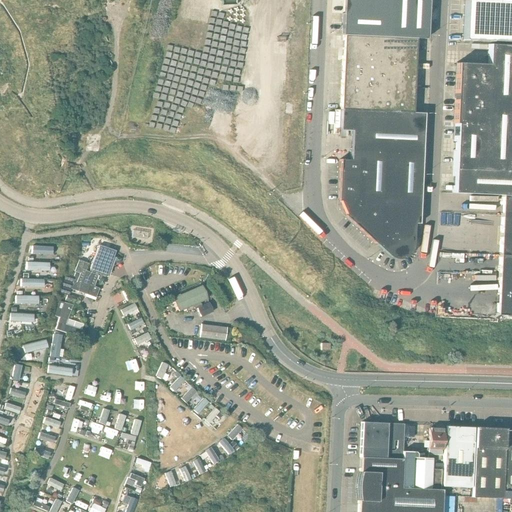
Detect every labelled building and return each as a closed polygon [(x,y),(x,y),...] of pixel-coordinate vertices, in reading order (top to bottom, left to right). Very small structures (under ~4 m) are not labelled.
[(341,0),(342,6),(340,33),(340,35),(342,35),(378,37),(414,39),(416,39),(425,39),(426,0),(341,0)] [(511,42),(511,0),(463,0),(462,40),(511,42)] [(342,35),(342,48),(378,50),(378,37),(342,35)] [(378,37),(378,50),(414,52),(414,39),(378,37)] [(511,46),(487,45),(486,65),(456,63),(453,124),(455,124),(452,169),(451,193),(501,196),(511,196),(511,46)] [(341,61),(377,62),(378,50),(342,48),(341,61)] [(413,64),(414,52),(378,50),(377,62),(413,64)] [(341,61),(341,73),(377,74),(377,62),(341,61)] [(377,62),(377,74),(413,76),(413,64),(377,62)] [(340,85),(376,86),(377,74),(341,73),(340,85)] [(412,88),(413,76),(377,74),(376,86),(412,88)] [(340,85),(340,97),(376,98),(376,86),(340,85)] [(376,86),(376,98),(412,100),(412,88),(376,86)] [(339,110),(375,112),(376,98),(340,97),(339,110)] [(412,100),(376,98),(375,112),(411,113),(412,100)] [(339,159),(338,170),(337,200),(339,201),(345,214),(343,216),(388,256),(389,257),(390,258),(391,258),(393,259),(395,259),(397,260),(398,260),(399,259),(401,259),(402,259),(404,258),(405,258),(406,257),(407,256),(408,255),(409,254),(410,253),(411,252),(411,250),(412,249),(412,248),(412,247),(412,245),(413,224),(417,224),(422,113),(411,113),(375,112),(339,110),(338,130),(350,131),(349,160),(339,159)] [(103,138),(84,135),(81,152),(99,156),(103,138)] [(34,165),(34,186),(63,187),(64,166),(34,165)] [(511,196),(501,196),(500,216),(511,216),(511,196)] [(511,216),(500,216),(499,236),(511,236),(511,216)] [(511,236),(499,236),(498,255),(511,255),(511,236)] [(30,253),(52,254),(52,246),(31,245),(30,253)] [(92,265),(90,271),(105,276),(106,273),(114,251),(112,250),(108,249),(99,246),(92,265)] [(511,255),(498,255),(498,256),(497,275),(511,275),(511,255)] [(88,263),(79,260),(74,272),(79,273),(81,269),(86,270),(88,263)] [(93,286),(97,275),(81,269),(79,274),(75,273),(73,277),(67,275),(61,293),(67,295),(69,289),(94,298),(98,288),(93,286)] [(511,275),(497,275),(495,315),(511,315),(511,275)] [(178,311),(192,304),(194,308),(196,307),(200,317),(211,312),(207,302),(199,306),(198,302),(206,299),(200,286),(172,298),(178,311)] [(67,295),(65,301),(76,305),(78,299),(67,295)] [(55,329),(79,337),(81,330),(65,324),(72,305),(60,301),(54,316),(59,317),(55,329)] [(119,309),(121,315),(135,309),(132,303),(119,309)] [(200,325),(199,337),(224,340),(229,341),(230,328),(225,328),(200,325)] [(136,343),(149,337),(147,332),(134,339),(136,343)] [(50,357),(58,357),(60,334),(52,333),(50,357)] [(22,344),(24,353),(47,347),(44,339),(22,344)] [(155,375),(161,378),(168,364),(161,361),(155,375)] [(47,372),(76,376),(78,363),(70,362),(69,367),(48,364),(47,372)] [(8,395),(23,397),(25,391),(10,388),(8,395)] [(180,398),(185,402),(194,393),(189,388),(180,398)] [(197,414),(208,402),(203,397),(192,409),(197,414)] [(5,402),(3,409),(18,413),(20,406),(5,402)] [(104,424),(109,410),(103,407),(98,421),(104,424)] [(113,428),(121,430),(125,415),(118,413),(113,428)] [(45,416),(42,422),(57,428),(59,421),(45,416)] [(87,430),(96,433),(99,424),(90,421),(87,430)] [(359,457),(401,459),(401,452),(403,424),(360,422),(359,457)] [(236,423),(226,435),(232,440),(242,428),(236,423)] [(412,436),(413,425),(403,425),(403,436),(412,436)] [(442,426),(435,425),(435,428),(428,428),(427,448),(441,449),(442,426)] [(472,427),(444,426),(441,486),(464,487),(464,490),(469,490),(472,427)] [(113,438),(115,430),(105,427),(103,436),(113,438)] [(504,428),(474,427),(471,497),(501,498),(504,428)] [(511,428),(504,428),(501,498),(511,498),(511,428)] [(37,438),(52,442),(53,436),(39,432),(37,438)] [(47,459),(50,453),(35,446),(32,452),(47,459)] [(211,447),(206,449),(212,463),(217,460),(211,447)] [(0,472),(6,474),(9,461),(3,459),(5,451),(0,450),(0,456),(1,457),(0,462),(0,472)] [(401,459),(400,488),(409,488),(439,489),(440,469),(430,469),(431,458),(410,457),(411,452),(401,452),(401,459)] [(147,472),(150,462),(136,457),(134,464),(140,466),(139,469),(147,472)] [(356,511),(439,511),(441,489),(439,489),(409,488),(400,488),(401,459),(359,457),(356,511)] [(36,472),(38,464),(29,462),(27,469),(36,472)] [(86,509),(90,499),(80,495),(75,504),(86,509)]
